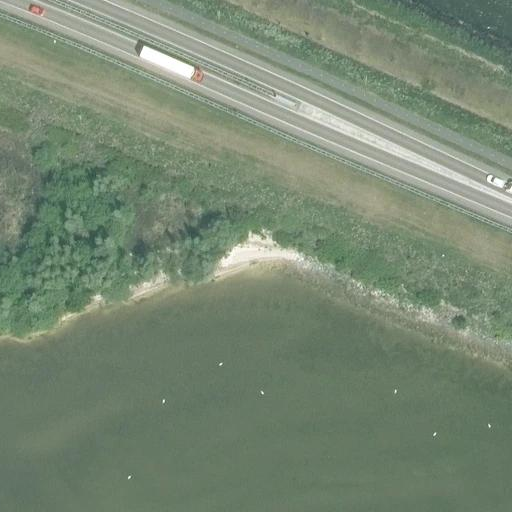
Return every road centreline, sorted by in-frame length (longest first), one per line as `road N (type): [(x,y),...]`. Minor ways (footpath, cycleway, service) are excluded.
road 1 (trunk): [(0,0),(290,120),(436,168)]
road 2 (trunk): [(436,168),(304,96),(75,0)]
